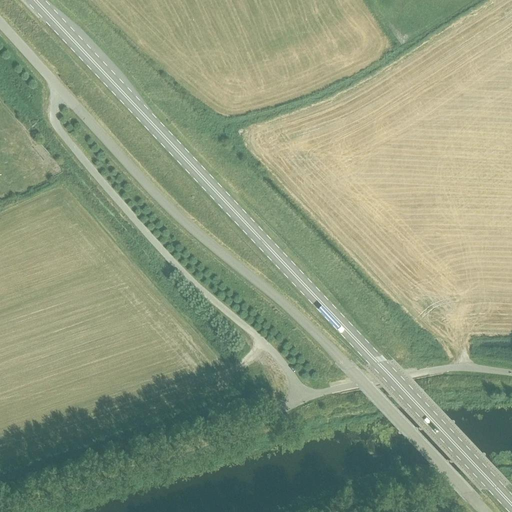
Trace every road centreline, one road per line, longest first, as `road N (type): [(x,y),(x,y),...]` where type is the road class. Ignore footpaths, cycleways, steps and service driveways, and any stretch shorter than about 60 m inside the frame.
road 1 (primary): [(511,505),(34,0)]
road 2 (unclassified): [(483,511),(348,368),(194,232),(58,88)]
road 3 (unclassified): [(58,88),(53,113),(61,133),(171,262),(263,342),(301,400)]
road 4 (unclassified): [(301,400),(222,444),(17,511)]
road 5 (unclassified): [(511,373),(448,368),(301,400)]
